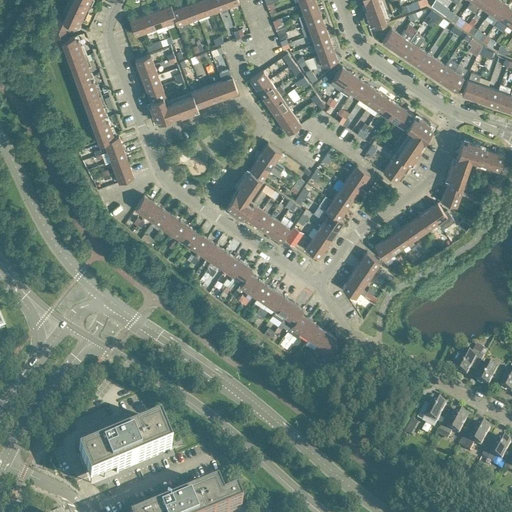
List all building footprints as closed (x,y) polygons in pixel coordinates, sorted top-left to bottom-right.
[(70,0),(62,18),(75,24),(76,20),(79,21),(88,0),(70,0)] [(198,15),(192,0),(182,4),(188,19),(198,15)] [(208,12),(203,0),(192,0),(198,15),(208,12)] [(218,8),(215,0),(203,0),(208,12),(218,8)] [(318,7),(315,0),(306,0),(300,3),(303,13),(318,7)] [(379,0),(364,0),(366,6),(364,6),(369,20),(371,19),(373,23),(386,18),(379,0)] [(489,11),(496,0),(483,0),(480,5),(489,11)] [(493,24),(507,4),(501,0),(496,0),(489,11),(484,18),(493,24)] [(172,8),(172,7),(171,3),(160,7),(166,22),(175,19),(176,19),(172,8)] [(188,19),(182,4),(172,7),(172,8),(176,19),(175,19),(177,23),(188,19)] [(507,23),(511,16),(511,7),(507,4),(493,24),(502,31),(507,23)] [(166,22),(160,7),(150,11),(156,26),(166,22)] [(318,7),(303,13),(298,15),(302,25),(307,23),(322,17),(318,7)] [(54,9),(45,28),(52,48),(60,45),(54,28),(61,13),(54,9)] [(156,26),(150,11),(140,15),(145,30),(156,26)] [(145,30),(140,15),(129,18),(135,34),(145,30)] [(285,15),(278,18),(272,20),(274,24),(280,22),(287,19),(285,15)] [(326,27),(322,17),(307,23),(311,33),(326,27)] [(330,38),(326,27),(311,33),(314,43),(330,38)] [(391,46),(400,33),(391,27),(382,40),(391,46)] [(404,28),(400,33),(391,46),(400,53),(409,39),(413,34),(404,28)] [(62,39),(64,46),(79,41),(78,38),(76,39),(74,35),(62,39)] [(419,36),(414,42),(409,39),(400,53),(409,59),(418,45),(423,39),(419,36)] [(333,48),(330,38),(314,43),(318,53),(333,48)] [(82,48),(79,41),(64,46),(67,53),(82,48)] [(418,65),(427,52),(418,45),(409,59),(418,65)] [(69,60),(84,55),(82,48),(67,53),(69,60)] [(333,48),(318,53),(313,56),(317,66),(322,64),(337,59),(333,48)] [(427,71),(436,58),(427,52),(418,65),(427,71)] [(154,63),(150,53),(135,58),(139,69),(154,63)] [(87,61),(84,55),(69,60),(72,67),(87,61)] [(445,83),(454,70),(459,63),(450,57),(445,64),(436,77),(445,83)] [(436,77),(445,64),(436,58),(427,71),(436,77)] [(89,68),(87,61),(72,67),(74,74),(89,68)] [(158,73),(154,63),(139,69),(143,79),(158,73)] [(459,63),(454,70),(445,83),(454,89),(463,76),(462,75),(467,69),(459,63)] [(339,89),(351,72),(342,65),(330,83),(339,89)] [(90,72),(89,68),(74,74),(77,80),(89,76),(88,73),(90,72)] [(269,78),(263,69),(250,78),(256,87),(269,78)] [(471,71),(468,78),(467,78),(462,93),(472,97),(478,82),(480,74),(471,71)] [(348,95),(351,91),(360,78),(351,72),(339,89),(348,95)] [(161,84),(158,73),(143,79),(146,89),(161,84)] [(91,79),(89,76),(77,80),(79,87),(94,82),(93,78),(91,79)] [(238,91),(232,76),(222,79),(227,94),(238,91)] [(276,87),(269,78),(256,87),(262,96),(276,87)] [(360,97),(369,84),(360,78),(351,91),(360,97)] [(227,94),(222,79),(211,83),(217,98),(227,94)] [(97,89),(94,82),(79,87),(82,94),(97,89)] [(482,100),(488,85),(478,82),(472,97),(482,100)] [(217,98),(211,83),(201,87),(207,102),(217,98)] [(165,93),(161,84),(146,89),(150,99),(165,93)] [(369,103),(378,90),(369,84),(360,97),(369,103)] [(493,104),(498,89),(488,85),(482,100),(493,104)] [(194,107),(207,102),(201,87),(191,91),(192,93),(166,102),(163,95),(165,94),(165,93),(150,99),(151,103),(149,104),(154,117),(156,116),(158,120),(180,112),(180,114),(194,109),(194,107)] [(282,96),(276,87),(262,96),(268,105),(282,96)] [(99,95),(97,89),(82,94),(84,101),(99,95)] [(503,108),(508,92),(498,89),(493,104),(503,108)] [(378,110),(387,96),(378,90),(369,103),(378,110)] [(287,92),(282,96),(268,105),(275,114),(288,105),(293,101),(287,92)] [(511,93),(508,92),(503,108),(511,110),(511,93)] [(102,102),(99,95),(84,101),(87,108),(102,102)] [(387,116),(396,102),(387,96),(378,110),(387,116)] [(104,109),(102,102),(87,108),(89,115),(104,109)] [(396,122),(405,108),(396,102),(387,116),(396,122)] [(294,113),(288,105),(275,114),(281,123),(294,113)] [(407,126),(414,115),(405,108),(396,122),(405,128),(407,126)] [(105,113),(104,109),(89,115),(92,121),(105,117),(103,113),(105,113)] [(287,132),(301,123),(294,113),(281,123),(287,132)] [(416,116),(414,115),(407,126),(413,130),(397,153),(408,161),(410,158),(412,160),(421,147),(419,146),(432,127),(429,124),(430,122),(418,114),(416,116)] [(106,120),(105,117),(92,121),(94,128),(109,123),(108,119),(106,120)] [(112,129),(109,123),(94,128),(97,135),(112,129)] [(114,136),(114,135),(112,129),(97,135),(99,142),(104,140),(103,140),(114,136)] [(118,134),(114,135),(114,136),(103,140),(104,140),(107,150),(122,144),(118,134)] [(478,159),(483,146),(480,145),(481,143),(466,138),(466,140),(462,139),(454,161),(452,160),(447,174),(449,175),(448,178),(461,183),(462,182),(471,157),(478,159)] [(281,150),(274,146),(268,141),(262,151),(275,160),(281,150)] [(126,154),(122,144),(107,150),(111,160),(126,154)] [(488,165),(493,150),(483,146),(478,159),(477,161),(488,165)] [(498,169),(504,153),(493,150),(488,165),(498,169)] [(275,160),(262,151),(255,160),(269,169),(274,172),(280,163),(275,160)] [(402,170),(408,161),(397,153),(395,152),(389,161),(402,170)] [(130,165),(126,154),(111,160),(115,170),(130,165)] [(269,169),(255,160),(249,168),(261,176),(260,177),(262,178),(269,169)] [(396,179),(402,170),(389,161),(383,170),(396,179)] [(370,172),(356,163),(350,172),(363,181),(370,172)] [(133,175),(130,165),(115,170),(118,181),(133,175)] [(245,199),(260,177),(261,176),(249,168),(247,171),(245,170),(237,182),(239,184),(226,203),(229,205),(228,207),(240,215),(241,213),(244,215),(252,204),(251,204),(245,199)] [(363,181),(350,172),(344,181),(357,190),(363,181)] [(460,194),(463,184),(464,183),(462,182),(461,183),(448,178),(445,188),(460,194)] [(357,190),(344,181),(338,190),(351,199),(357,190)] [(456,204),(460,194),(445,188),(441,199),(456,204)] [(351,199),(338,190),(332,199),(345,208),(351,199)] [(144,213),(153,200),(144,194),(135,207),(144,213)] [(325,195),(319,204),(326,208),(325,209),(329,211),(330,211),(339,217),(345,208),(332,199),(325,195)] [(153,219),(162,206),(153,200),(144,213),(153,219)] [(438,201),(429,207),(438,221),(447,214),(438,201)] [(253,221),(262,208),(253,202),(251,204),(252,204),(244,215),(253,221)] [(319,204),(313,213),(324,220),(337,229),(343,220),(339,217),(330,211),(329,211),(325,209),(326,208),(319,204)] [(162,226),(171,212),(162,206),(153,219),(162,226)] [(438,221),(429,207),(420,213),(429,227),(438,221)] [(262,227),(271,214),(262,208),(253,221),(262,227)] [(171,232),(180,218),(171,212),(162,226),(171,232)] [(429,227),(420,213),(411,220),(420,233),(429,227)] [(271,234),(280,220),(271,214),(262,227),(271,234)] [(180,238),(189,224),(180,218),(171,232),(180,238)] [(289,227),(280,220),(271,234),(280,240),(289,227)] [(337,229),(324,220),(318,229),(331,238),(337,229)] [(420,233),(411,220),(402,226),(411,239),(420,233)] [(189,244),(198,231),(189,224),(180,238),(189,244)] [(295,226),(286,240),(294,245),(303,232),(295,226)] [(411,239),(402,226),(393,232),(402,245),(411,239)] [(331,238),(318,229),(312,238),(325,247),(331,238)] [(198,250),(207,237),(198,231),(189,244),(198,250)] [(402,245),(393,232),(384,238),(393,252),(402,245)] [(207,256),(216,243),(207,237),(198,250),(207,256)] [(325,247),(312,238),(305,247),(319,256),(325,247)] [(393,252),(384,238),(375,244),(384,258),(393,252)] [(216,262),(225,249),(216,243),(207,256),(216,262)] [(224,268),(234,255),(225,249),(216,262),(224,268)] [(366,251),(360,260),(374,269),(380,260),(366,251)] [(233,274),(242,261),(234,255),(224,268),(233,274)] [(374,269),(360,260),(354,269),(368,278),(374,269)] [(249,271),(252,268),(242,261),(233,274),(242,280),(242,281),(249,271)] [(368,278),(354,269),(348,278),(361,287),(368,278)] [(258,277),(249,271),(242,281),(242,280),(239,284),(249,290),(258,277)] [(226,285),(230,280),(227,277),(223,282),(221,281),(216,288),(212,286),(209,292),(218,298),(226,285)] [(258,297),(267,283),(258,277),(249,290),(258,297)] [(361,287),(348,278),(342,287),(355,296),(361,287)] [(267,303),(276,289),(267,283),(258,297),(267,303)] [(275,309),(285,296),(276,289),(267,303),(275,309)] [(285,315),(293,302),(285,296),(275,309),(272,314),(281,320),(285,315)] [(300,312),(303,308),(293,302),(285,315),(293,321),(300,312)] [(300,331),(309,318),(300,312),(293,321),(287,330),(292,334),(296,336),(300,331)] [(309,337),(318,324),(309,318),(300,331),(309,337)] [(317,343),(327,330),(318,324),(309,337),(317,343)] [(268,326),(263,333),(270,337),(274,330),(268,326)] [(336,336),(327,330),(317,343),(327,350),(336,336)] [(458,353),(453,362),(458,365),(455,370),(467,376),(471,369),(473,365),(478,368),(484,356),(487,351),(485,349),(482,355),(474,350),(471,355),(465,352),(463,356),(458,353)] [(486,363),(477,381),(488,387),(492,380),(494,376),(499,379),(506,367),(495,362),(492,367),(486,363)] [(511,366),(510,369),(501,387),(511,393),(511,392),(511,366)] [(424,407),(418,419),(435,428),(437,423),(447,405),(435,399),(431,406),(430,410),(424,407)] [(446,418),(440,430),(450,436),(453,431),(459,435),(469,417),(457,411),(453,418),(452,421),(446,418)] [(171,450),(159,422),(78,456),(90,484),(171,450)] [(462,442),(460,446),(470,452),(472,448),(475,443),(481,446),(491,428),(479,422),(476,429),(474,433),(468,430),(462,442)] [(489,445),(482,457),(493,462),(493,461),(494,465),(497,466),(500,465),(502,461),(511,443),(500,437),(496,444),(494,447),(489,445)] [(217,487),(156,511),(234,511),(242,509),(236,496),(223,501),(217,487)]
